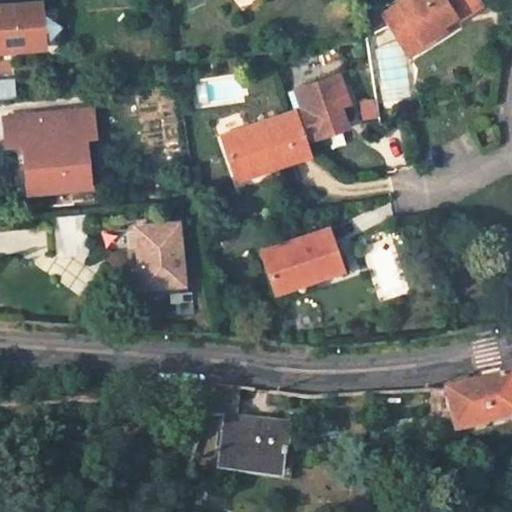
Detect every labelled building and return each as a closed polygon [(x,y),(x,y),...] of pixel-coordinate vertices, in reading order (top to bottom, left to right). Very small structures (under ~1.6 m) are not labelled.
[(417,0),(382,19),(403,58),(441,37),(438,32),(453,25),(456,29),(480,15),(471,0),(433,0),(423,5),(420,0),(417,0)] [(39,1),(0,4),(0,47),(43,44),(39,1)] [(343,128),(336,108),(333,101),(345,97),(337,75),(300,88),(308,107),(299,110),(220,137),(233,172),(273,159),(275,166),(308,156),(303,142),(343,128)] [(13,77),(0,78),(0,96),(15,95),(13,77)] [(300,88),(292,91),(299,110),(308,107),(300,88)] [(347,104),(345,97),(333,101),(336,108),(347,104)] [(92,134),(90,107),(2,116),(5,142),(22,140),(27,190),(87,184),(82,135),(92,134)] [(235,180),(275,166),(273,159),(233,172),(235,180)] [(86,213),(57,214),(60,253),(89,251),(86,213)] [(163,281),(185,279),(180,218),(138,221),(142,266),(135,266),(137,292),(164,289),(163,281)] [(257,249),(268,285),(273,284),(298,277),(299,281),(340,269),(328,228),(257,249)] [(299,281),(298,277),(273,284),(276,293),(300,285),(299,281)] [(511,369),(497,374),(446,386),(459,429),(511,416),(511,369)] [(225,418),(221,464),(280,470),(279,478),(291,480),(294,454),(287,453),(289,424),(225,418)] [(375,443),(377,443),(417,439),(416,419),(373,424),(375,443)]
